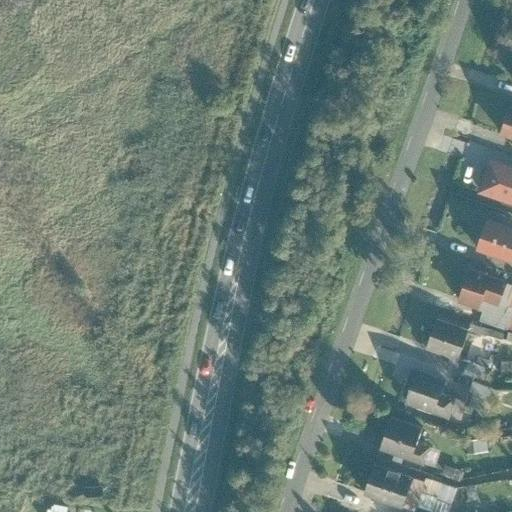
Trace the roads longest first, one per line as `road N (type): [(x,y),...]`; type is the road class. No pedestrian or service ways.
road 1 (residential): [(288,511),(466,0)]
road 2 (primary): [(189,511),(241,246),(313,0)]
